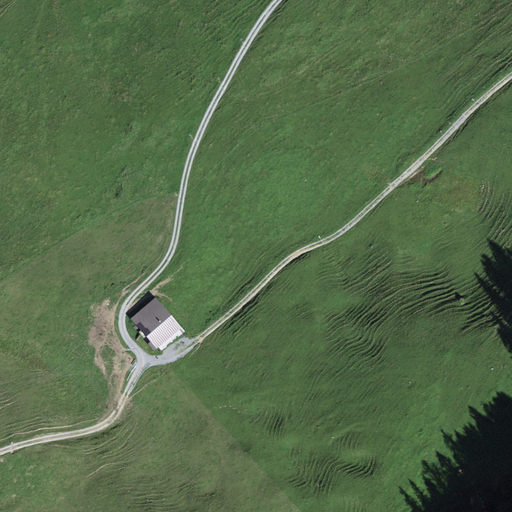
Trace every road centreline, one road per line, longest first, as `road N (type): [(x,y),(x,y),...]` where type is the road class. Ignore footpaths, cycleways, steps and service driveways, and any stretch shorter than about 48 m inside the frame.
road 1 (track): [(280,0),(191,149),(164,256),(118,313),(128,355),(147,367),(174,362),(219,331),(290,260),(348,227),(425,163),(511,75)]
road 2 (track): [(0,457),(85,432),(121,411),(147,367)]
